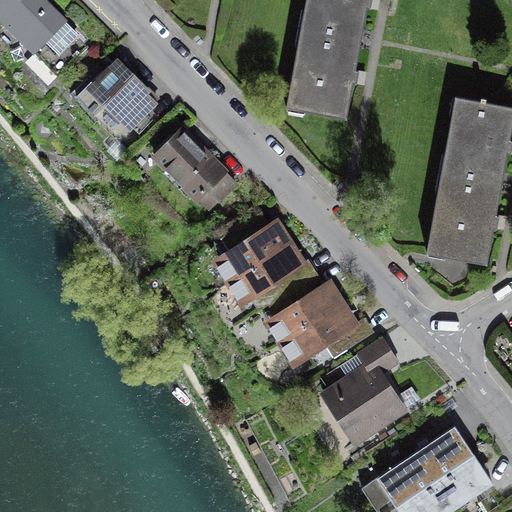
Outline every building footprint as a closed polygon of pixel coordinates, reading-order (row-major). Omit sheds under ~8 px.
[(0,0),(0,25),(33,58),(68,23),(45,0),(0,0)] [(308,0),(301,33),(359,45),(368,0),(308,0)] [(359,45),(301,33),(286,110),(344,122),(359,45)] [(160,105),(116,61),(85,91),(129,135),(160,105)] [(442,179),(503,190),(511,138),(511,111),(456,102),(442,179)] [(196,207),(229,174),(183,128),(150,161),(196,207)] [(503,190),(442,179),(428,257),(489,267),(503,190)] [(224,280),(291,237),(277,215),(267,221),(261,211),(220,236),(227,246),(210,256),(224,280)] [(267,302),(316,272),(307,258),(305,259),(291,237),(224,280),(239,304),(250,297),(257,308),(267,302)] [(277,342),(344,299),(330,277),(322,282),(316,272),(267,302),(273,311),(262,318),(277,342)] [(344,299),(277,342),(292,365),(326,345),(333,357),(374,332),(364,317),(358,321),(344,299)] [(356,444),(408,410),(384,373),(399,363),(381,336),(357,352),(364,363),(321,391),(356,444)] [(396,506),(474,451),(454,423),(376,478),(396,506)] [(474,451),(396,506),(400,511),(449,511),(494,481),(474,451)]
